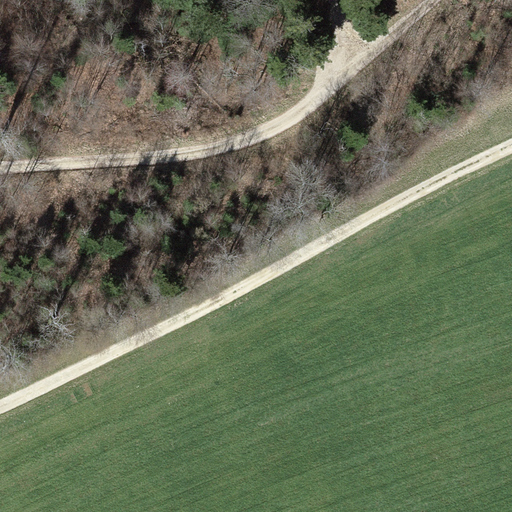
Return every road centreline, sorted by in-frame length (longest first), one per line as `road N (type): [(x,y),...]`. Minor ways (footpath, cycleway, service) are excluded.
road 1 (track): [(511,145),(0,405)]
road 2 (track): [(0,167),(234,147),(346,83),(424,0)]
